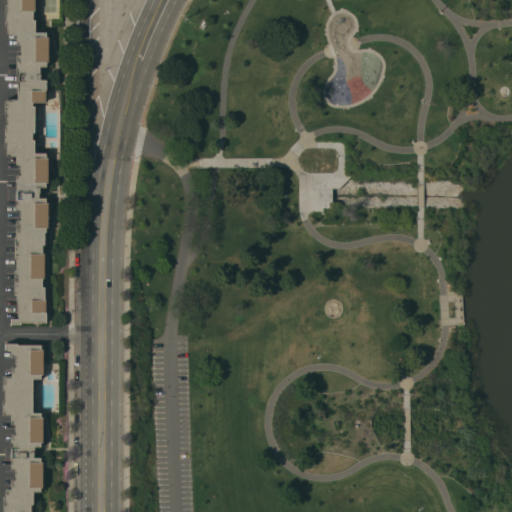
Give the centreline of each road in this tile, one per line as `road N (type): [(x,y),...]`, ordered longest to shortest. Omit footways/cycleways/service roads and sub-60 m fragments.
road 1 (secondary): [(83,0),(81,195),(100,309)]
road 2 (secondary): [(100,309),(109,184),(130,89)]
road 3 (secondary): [(99,511),(100,309)]
